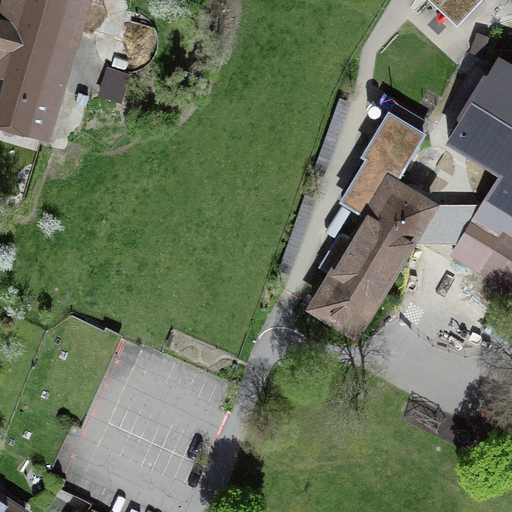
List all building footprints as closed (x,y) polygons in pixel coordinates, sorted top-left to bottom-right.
[(97,0),(4,0),(1,11),(0,10),(0,121),(57,138),(97,0)] [(428,0),(456,27),(481,0),(428,0)] [(511,56),(506,53),(449,147),(511,180),(511,202),(475,269),(511,289),(511,56)] [(435,130),(397,108),(341,202),(368,217),(312,309),(358,333),(440,194),(408,176),(435,130)] [(82,425),(124,336),(73,317),(49,331),(2,447),(53,470),(74,422),(82,425)] [(36,511),(0,488),(0,511),(36,511)]
